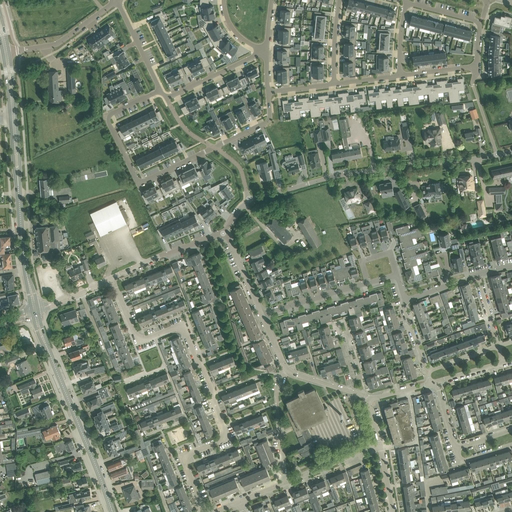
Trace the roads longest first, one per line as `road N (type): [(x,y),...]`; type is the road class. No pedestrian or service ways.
road 1 (residential): [(204,511),(185,460),(225,431),(186,330),(134,335),(111,280)]
road 2 (residential): [(267,93),(269,120),(138,180),(108,117),(159,90)]
road 3 (residential): [(223,232),(248,200),(342,174),(497,154)]
road 4 (tertiary): [(112,511),(49,355)]
road 5 (residential): [(111,280),(223,232)]
road 6 (residential): [(9,52),(57,44),(116,1)]
